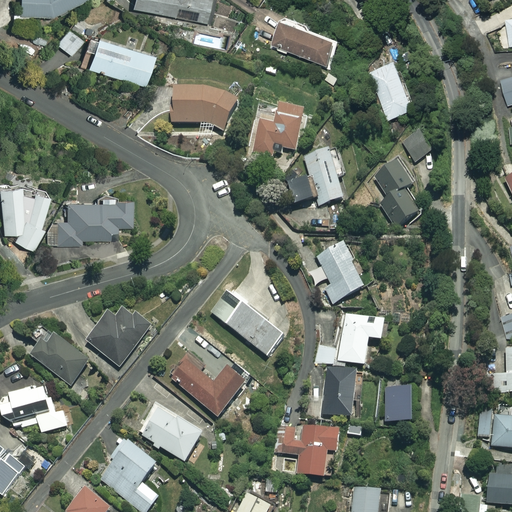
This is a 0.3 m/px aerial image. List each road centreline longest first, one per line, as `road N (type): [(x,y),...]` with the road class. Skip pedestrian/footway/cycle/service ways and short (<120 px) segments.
road 1 (residential): [(406,0),(447,75),(458,139),(455,339),(436,511)]
road 2 (residential): [(0,316),(163,262),(190,236),(195,210),(178,180),(0,75)]
